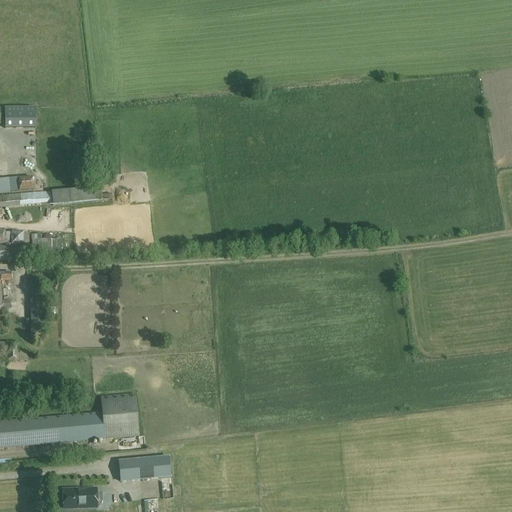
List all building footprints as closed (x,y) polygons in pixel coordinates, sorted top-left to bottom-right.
[(27,109),(0,109),(0,125),(1,125),(1,139),(14,139),(14,123),(27,123),(27,109)] [(0,177),(0,193),(8,192),(6,176),(0,177)] [(53,206),(102,202),(101,188),(51,192),(53,206)] [(0,195),(0,208),(52,204),(51,192),(0,195)] [(0,260),(29,260),(29,246),(0,246),(0,260)] [(0,272),(0,281),(11,281),(11,272),(0,272)] [(30,275),(31,337),(43,337),(43,321),(50,321),(49,302),(44,302),(43,275),(30,275)] [(0,307),(1,307),(2,311),(11,310),(10,301),(1,302),(0,286),(0,307)] [(6,344),(6,362),(27,361),(27,353),(19,353),(18,344),(6,344)] [(100,398),(102,414),(0,422),(0,448),(105,439),(139,437),(135,395),(100,398)] [(121,482),(171,477),(169,457),(119,461),(121,482)] [(63,491),(64,509),(96,508),(95,489),(63,491)]
